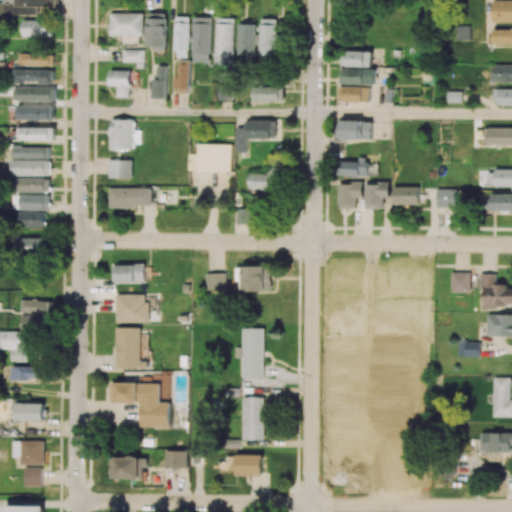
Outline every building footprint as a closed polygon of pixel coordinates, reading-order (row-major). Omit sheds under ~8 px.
[(0,2),(0,14),(46,15),(46,6),(56,6),(56,0),(3,0),(4,3),(0,2)] [(511,0),(493,0),(493,22),(511,22),(511,0)] [(144,13),(111,13),(111,35),(144,36),(144,13)] [(148,13),(148,48),(167,49),(168,14),(148,13)] [(189,58),(191,17),(175,16),(174,57),(189,58)] [(194,63),(212,63),(213,17),(195,17),(194,63)] [(236,18),(217,18),(216,65),(235,65),(236,18)] [(261,56),(278,56),(279,19),(262,19),(261,56)] [(23,38),(53,38),(53,20),(24,20),(23,38)] [(258,55),(258,24),(240,24),(239,55),(258,55)] [(493,44),(511,44),(511,28),(493,29),(493,44)] [(144,50),(123,50),(123,62),(144,62),(144,50)] [(372,67),(372,52),(347,51),(347,66),(372,67)] [(23,65),(54,66),(54,54),(23,53),(23,65)] [(191,59),(179,59),(179,77),(175,76),(174,90),(190,91),(191,59)] [(511,64),(492,64),(492,82),(511,82),(511,64)] [(167,65),(153,65),(152,98),(166,99),(167,65)] [(55,70),(12,69),(12,82),(54,84),(55,70)] [(376,85),(376,69),(341,69),(341,84),(376,85)] [(111,86),(118,86),(118,97),(131,97),(131,71),(111,70),(111,86)] [(233,100),(233,85),(219,85),(218,100),(233,100)] [(254,101),(284,102),(285,87),(254,86),(254,101)] [(19,101),(56,101),(56,88),(19,87),(19,101)] [(371,102),(371,87),(341,87),(341,101),(371,102)] [(511,104),(511,89),(494,90),(494,105),(511,104)] [(463,92),(448,92),(447,102),(463,103),(463,92)] [(18,120),(55,120),(55,106),(18,106),(18,120)] [(135,120),(111,119),(110,147),(141,148),(141,130),(134,130),(135,120)] [(278,121),(250,120),(249,139),(277,140),(278,121)] [(342,139),(372,140),(372,121),(342,121),(342,139)] [(56,127),(20,127),(20,141),(56,140),(56,127)] [(237,153),(248,153),(248,128),(237,128),(237,153)] [(489,145),(511,144),(511,128),(490,128),(489,145)] [(231,145),(196,144),(196,154),(188,154),(188,171),(231,172),(231,145)] [(11,158),(49,159),(49,147),(12,147),(11,158)] [(132,179),(133,160),(109,159),(108,178),(132,179)] [(9,175),(50,176),(50,161),(10,160),(9,175)] [(369,177),(369,160),(342,160),(342,176),(369,177)] [(263,174),(249,174),(249,189),(279,190),(279,168),(263,167),(263,174)] [(511,169),(487,169),(487,187),(511,186),(511,169)] [(49,177),(10,178),(11,192),(50,192),(49,177)] [(364,182),(339,183),(339,209),(357,208),(357,198),(364,197),(364,182)] [(391,183),(366,183),(365,209),(384,209),(384,198),(391,198),(391,183)] [(394,187),(394,205),(420,204),(420,186),(394,187)] [(152,188),(110,188),(109,207),(152,207),(152,188)] [(437,207),(457,208),(457,190),(438,189),(437,207)] [(511,210),(511,193),(492,194),(491,211),(511,210)] [(11,209),(49,210),(49,195),(11,194),(11,209)] [(45,227),(44,212),(18,212),(18,228),(45,227)] [(48,255),(48,238),(16,237),(15,255),(48,255)] [(146,264),(116,265),(117,283),(146,282),(146,264)] [(243,266),(243,291),(272,291),(272,266),(243,266)] [(452,292),(470,292),(471,272),(452,272),(452,292)] [(227,290),(226,273),(206,273),(207,291),(227,290)] [(340,274),(341,298),(361,297),(360,274),(340,274)] [(485,306),(511,306),(511,288),(507,289),(507,284),(497,284),(497,274),(481,274),(481,285),(485,285),(485,306)] [(381,296),(381,279),(369,279),(369,296),(381,296)] [(149,323),(149,295),(117,295),(117,323),(149,323)] [(511,336),(511,314),(488,314),(488,336),(511,336)] [(117,368),(150,369),(150,361),(141,361),(142,328),(117,327),(117,368)] [(264,379),(265,329),(243,329),(243,348),(236,347),(236,358),(243,358),(242,379),(264,379)] [(9,361),(27,362),(28,333),(0,332),(0,346),(10,347),(9,361)] [(480,357),(481,342),(460,342),(460,356),(480,357)] [(11,379),(45,381),(45,367),(12,366),(11,379)] [(495,417),(511,416),(511,400),(511,377),(494,377),(495,417)] [(162,383),(116,383),(116,403),(141,403),(141,426),(172,427),(172,402),(161,402),(162,383)] [(244,397),(243,439),(264,440),(265,397),(244,397)] [(45,421),(45,404),(16,403),(16,420),(45,421)] [(511,432),(486,432),(485,452),(511,452),(511,432)] [(21,465),(45,465),(44,441),(12,441),(13,458),(21,457),(21,465)] [(188,468),(189,451),(166,450),(166,468),(188,468)] [(191,465),(203,466),(204,451),(191,451),(191,465)] [(236,475),(264,476),(264,455),(236,455),(236,475)] [(148,457),(110,457),(111,479),(144,478),(143,467),(148,467),(148,457)] [(24,487),(42,486),(42,467),(24,467),(24,487)]
